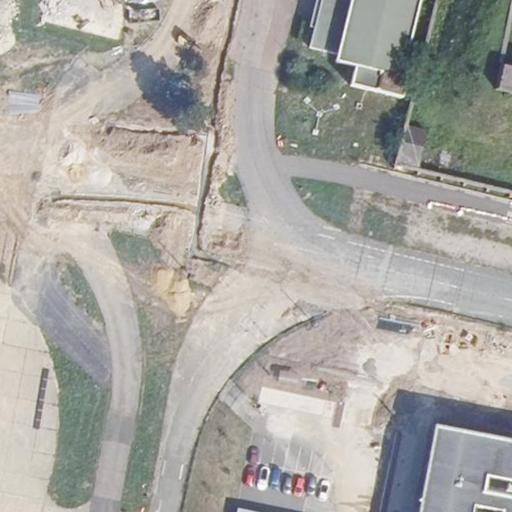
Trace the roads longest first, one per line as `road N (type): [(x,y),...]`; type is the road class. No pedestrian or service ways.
road 1 (unclassified): [(511,215),(260,161)]
road 2 (unclassified): [(10,511),(34,453),(35,394),(16,338),(0,318)]
road 3 (unknown): [(207,229),(33,184)]
